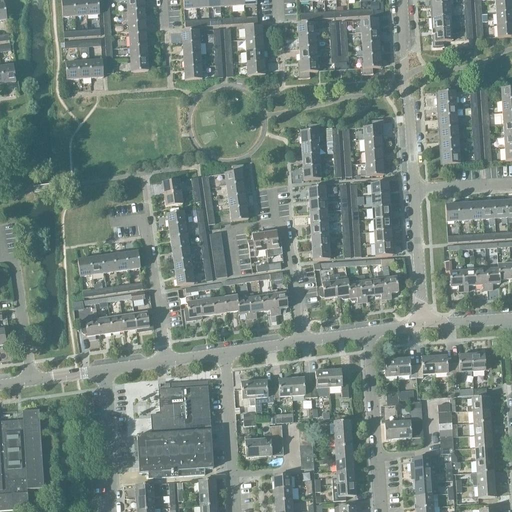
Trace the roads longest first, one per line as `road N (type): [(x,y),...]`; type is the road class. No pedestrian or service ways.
road 1 (residential): [(415,188),(402,0)]
road 2 (residential): [(380,511),(367,331)]
road 3 (residential): [(164,361),(145,221),(114,222)]
road 4 (residential): [(235,511),(224,352)]
road 5 (residential): [(30,380),(0,231)]
road 6 (residential): [(115,511),(106,370)]
road 7 (residential): [(423,321),(415,188)]
road 8 (residential): [(302,342),(285,230),(275,222)]
